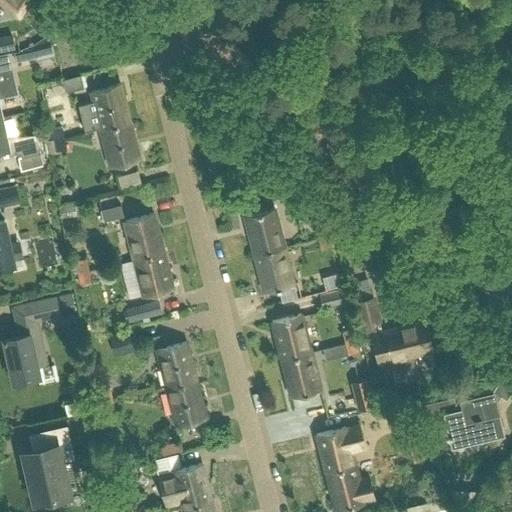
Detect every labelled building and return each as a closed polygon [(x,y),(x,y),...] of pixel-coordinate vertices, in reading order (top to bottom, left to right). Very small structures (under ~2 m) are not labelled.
[(0,0),(0,1),(17,15),(29,0),(0,0)] [(0,51),(15,49),(12,33),(0,35),(0,51)] [(30,48),(14,51),(16,60),(31,57),(30,48)] [(0,116),(1,117),(0,114),(0,95),(15,92),(12,77),(14,77),(10,56),(0,58),(0,116)] [(76,73),(63,77),(67,90),(84,86),(80,72),(76,73)] [(93,97),(78,100),(85,130),(101,126),(101,127),(130,119),(120,81),(91,89),(93,97)] [(0,148),(6,147),(8,155),(20,152),(21,156),(18,157),(20,170),(42,165),(39,153),(40,152),(36,135),(5,136),(1,117),(0,116),(0,148)] [(130,119),(101,127),(110,164),(140,157),(130,119)] [(53,139),(64,137),(62,126),(51,128),(53,139)] [(64,137),(53,139),(55,151),(66,149),(64,137)] [(0,184),(0,206),(21,202),(16,181),(0,184)] [(332,226),(340,206),(337,204),(339,203),(317,185),(310,194),(319,202),(320,200),(332,209),(312,214),(318,237),(329,234),(329,233),(333,232),(332,226)] [(104,219),(124,214),(121,203),(101,208),(104,219)] [(332,226),(333,232),(336,231),(354,245),(367,228),(340,206),(332,226)] [(255,252),(284,245),(274,207),(245,214),(255,252)] [(134,256),(163,249),(153,211),(124,219),(134,256)] [(0,265),(13,263),(12,259),(25,257),(20,239),(8,241),(3,220),(0,220),(0,265)] [(329,234),(318,237),(321,249),(332,246),(329,234)] [(284,245),(255,252),(264,289),(294,282),(284,245)] [(163,249),(134,256),(143,294),(172,286),(163,249)] [(80,281),(91,279),(87,257),(76,259),(80,281)] [(336,272),(320,276),(323,287),(339,283),(336,272)] [(322,307),(349,300),(345,287),(319,294),(322,307)] [(19,334),(3,338),(13,380),(38,375),(33,354),(41,351),(34,318),(75,309),(71,294),(13,306),(19,334)] [(379,331),(376,321),(378,320),(373,297),(357,301),(363,324),(364,324),(370,347),(375,346),(379,363),(390,360),(396,382),(415,377),(410,355),(432,350),(424,320),(379,331)] [(140,302),(126,306),(129,319),(143,316),(140,302)] [(281,357),(311,350),(309,345),(301,312),(272,319),(281,357)] [(114,353),(140,347),(135,327),(110,333),(114,353)] [(345,341),(356,338),(353,327),(342,329),(345,341)] [(356,338),(345,341),(348,352),(359,349),(356,338)] [(167,386),(196,379),(186,341),(157,348),(167,386)] [(311,350),(281,357),(291,395),(320,387),(312,354),(311,350)] [(445,411),(453,444),(471,439),(471,441),(503,433),(495,400),(500,393),(507,398),(511,390),(511,362),(495,389),(461,397),(464,406),(445,411)] [(351,380),(358,408),(374,404),(367,376),(351,380)] [(196,379),(167,386),(168,390),(176,423),(205,416),(196,379)] [(101,401),(112,399),(110,387),(99,390),(101,401)] [(112,399),(101,401),(103,413),(115,411),(112,399)] [(326,470),(355,463),(351,448),(365,445),(360,423),(346,426),(345,425),(316,432),(326,470)] [(410,450),(421,447),(418,436),(407,438),(410,450)] [(162,456),(183,451),(180,440),(159,445),(162,456)] [(34,502),(70,494),(58,442),(22,450),(34,502)] [(421,447),(410,450),(413,461),(424,459),(421,447)] [(98,483),(110,481),(106,460),(94,462),(98,483)] [(182,507),(211,499),(201,462),(181,467),(172,469),(174,477),(160,481),(165,503),(180,499),(182,507)] [(355,463),(326,470),(335,508),(364,500),(364,499),(374,497),(368,475),(359,477),(355,463)] [(408,511),(444,511),(440,496),(407,505),(408,511)] [(214,511),(211,499),(182,507),(183,511),(214,511)]
